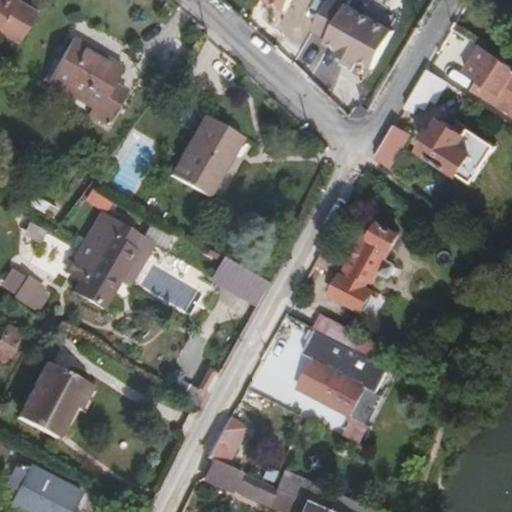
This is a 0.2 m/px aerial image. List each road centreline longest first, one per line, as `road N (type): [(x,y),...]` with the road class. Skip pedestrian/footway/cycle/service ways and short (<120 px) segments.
road 1 (residential): [(373,145),(168,511)]
road 2 (residential): [(203,0),(373,145)]
road 3 (residential): [(458,0),(373,145)]
